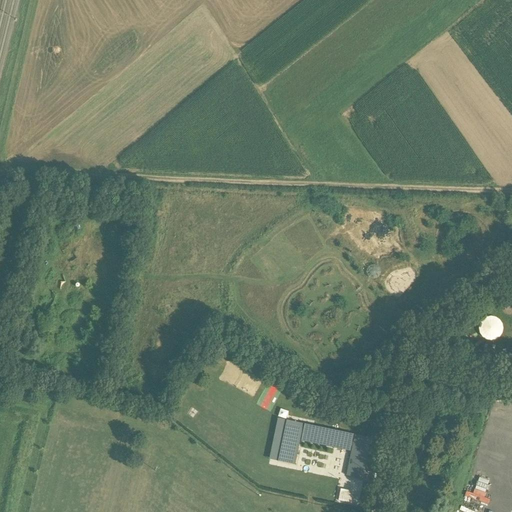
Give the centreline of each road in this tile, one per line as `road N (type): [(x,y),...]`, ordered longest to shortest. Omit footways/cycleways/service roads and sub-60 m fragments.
road 1 (track): [(92,178),(511,195)]
road 2 (unknown): [(0,294),(34,173)]
